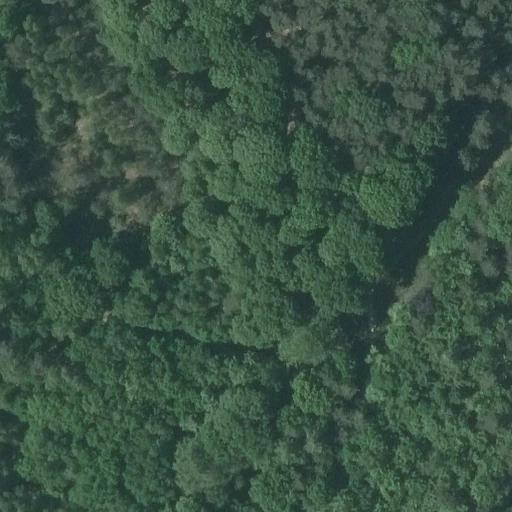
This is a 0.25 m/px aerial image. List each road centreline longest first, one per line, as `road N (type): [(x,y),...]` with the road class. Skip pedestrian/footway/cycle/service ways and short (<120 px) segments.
road 1 (track): [(511,139),(290,374),(174,511)]
road 2 (track): [(511,71),(450,135),(404,251)]
road 3 (track): [(0,408),(150,457),(195,488)]
